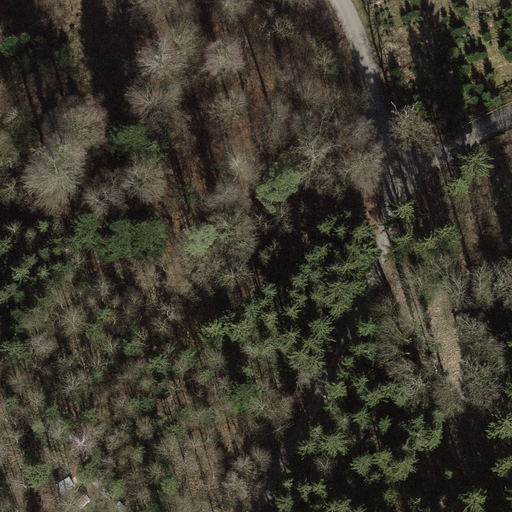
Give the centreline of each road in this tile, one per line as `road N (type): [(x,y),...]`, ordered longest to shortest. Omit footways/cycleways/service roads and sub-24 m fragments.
road 1 (track): [(346,15),(176,162),(145,175),(38,189)]
road 2 (track): [(394,193),(355,324),(253,511)]
road 3 (track): [(337,0),(372,94),(394,193)]
road 4 (track): [(394,193),(466,136),(511,115)]
